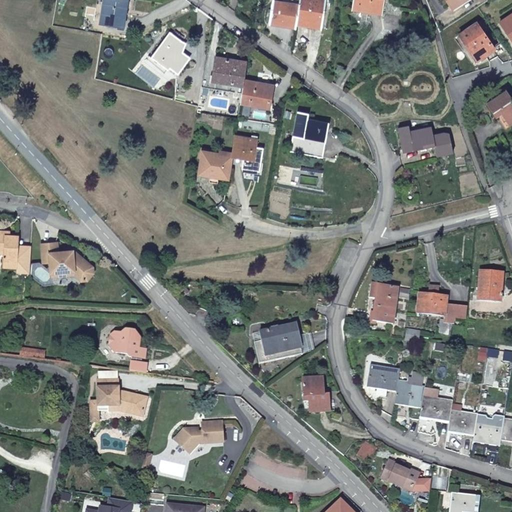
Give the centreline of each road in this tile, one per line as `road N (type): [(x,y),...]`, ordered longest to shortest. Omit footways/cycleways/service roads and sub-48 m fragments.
road 1 (residential): [(103,232),(381,511)]
road 2 (residential): [(371,234),(335,299),(332,341),(367,418),(398,443),(511,479)]
road 3 (residential): [(205,0),(359,109),(380,140),(387,188),(376,221)]
road 4 (residential): [(46,369),(67,376),(74,389),(46,511)]
road 5 (residential): [(0,117),(103,232)]
road 6 (residential): [(237,218),(316,235),(376,221)]
road 7 (residential): [(371,234),(446,226),(504,206)]
